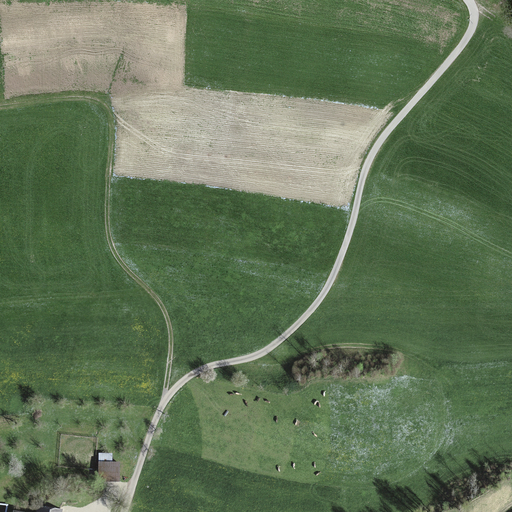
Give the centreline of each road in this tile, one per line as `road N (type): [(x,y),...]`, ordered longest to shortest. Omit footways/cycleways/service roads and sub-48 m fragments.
road 1 (unclassified): [(122,511),(171,392),(199,370),(272,346),(332,280),(375,151),(467,38),(468,0)]
road 2 (track): [(164,400),(169,325),(109,236),(111,116),(102,103),(82,98),(0,106)]
